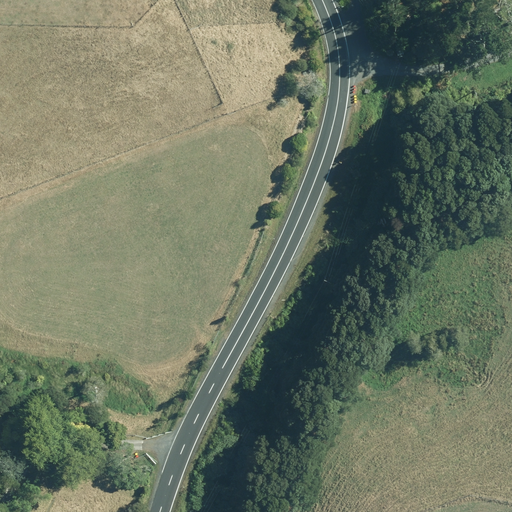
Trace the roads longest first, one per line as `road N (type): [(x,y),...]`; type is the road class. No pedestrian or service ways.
road 1 (unclassified): [(161,511),(204,405),(296,237),(340,112),(336,81)]
road 2 (unclassified): [(336,81),(416,76),(511,40)]
